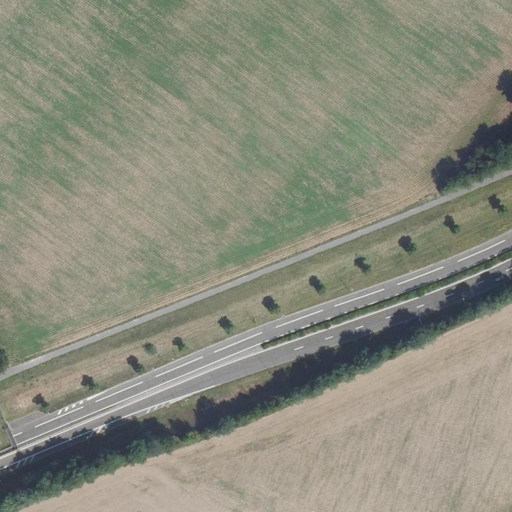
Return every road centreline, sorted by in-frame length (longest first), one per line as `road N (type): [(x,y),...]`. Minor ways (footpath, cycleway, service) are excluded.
road 1 (primary): [(511,240),(0,445)]
road 2 (primary): [(0,467),(511,266)]
